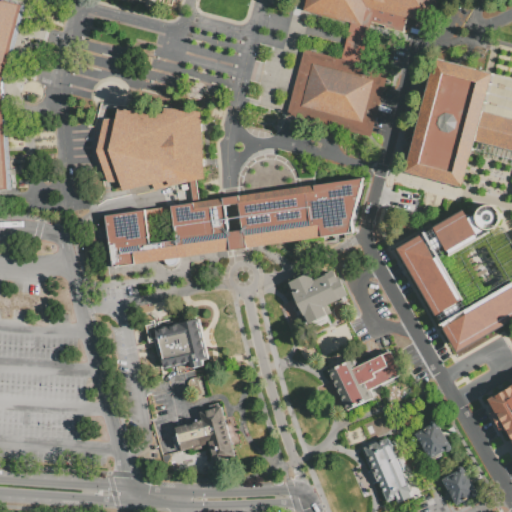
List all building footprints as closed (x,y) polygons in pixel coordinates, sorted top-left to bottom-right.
[(0,0),(0,189),(6,189),(0,92),(0,80),(20,6),(0,0)] [(438,0),(431,27),(406,21),(403,35),(384,30),(384,28),(370,24),(364,23),(363,28),(349,24),(304,13),(307,0),(438,0)] [(370,24),(359,66),(339,61),(349,24),(363,28),(364,23),(370,24)] [(389,75),(373,141),(287,117),(297,82),(305,52),(339,61),(359,66),(389,75)] [(457,178),(454,188),(407,175),(437,61),(495,77),(485,115),(511,121),(511,153),(477,144),(467,181),(457,178)] [(201,115),(205,180),(154,192),(153,186),(124,193),(120,182),(107,185),(99,153),(104,122),(118,123),(119,112),(165,117),(165,111),(201,115)] [(103,215),(111,266),(163,260),(164,264),(168,267),(174,266),(177,263),(178,257),(237,248),(348,232),(362,177),(230,196),(103,215)] [(511,320),(456,353),(439,324),(449,318),(444,310),(435,316),(396,248),(425,231),(430,240),(438,236),(432,226),(462,210),(466,216),(475,211),(478,208),(481,206),(485,205),(488,205),(492,206),(495,208),(497,210),(499,213),(500,217),(499,220),(498,223),(496,227),(493,229),(489,230),(490,233),(449,256),(443,246),(436,250),(464,299),(457,303),(462,311),(511,281),(511,320)] [(295,295),(291,286),(312,276),(316,284),(329,278),(332,285),(335,283),(343,298),(339,300),(340,303),(325,311),(329,319),(311,327),(307,318),(305,319),(294,296),(295,295)] [(157,332),(201,322),(210,363),(166,373),(157,332)] [(348,414),(330,374),(356,361),(360,367),(390,352),(402,377),(371,392),(375,401),(348,414)] [(498,413),(492,403),(511,390),(511,436),(508,430),(503,433),(501,430),(503,429),(504,431),(511,427),(511,428),(511,430),(511,420),(507,412),(503,414),(506,419),(506,418),(507,419),(504,421),(504,420),(500,423),(501,423),(500,424),(500,425),(499,426),(493,416),(498,413)] [(184,454),(177,431),(204,424),(201,415),(223,409),(236,461),(215,466),(209,447),(184,454)] [(419,437),(437,426),(452,450),(434,461),(419,437)] [(364,452),(389,441),(413,496),(388,506),(364,452)] [(445,482),(463,472),(479,499),(461,509),(445,482)]
